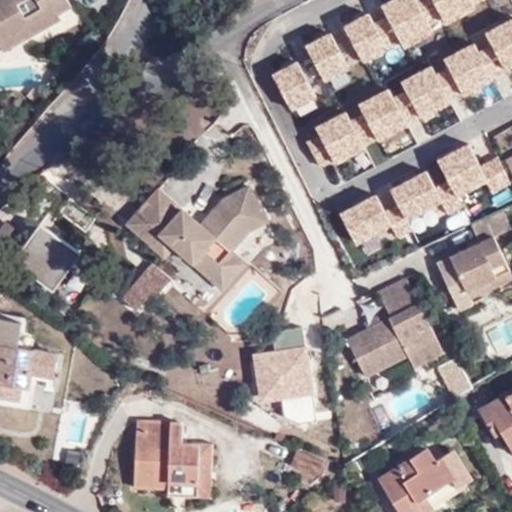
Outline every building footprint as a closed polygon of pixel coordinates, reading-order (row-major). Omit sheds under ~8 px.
[(0,0),(0,42),(26,28),(31,37),(57,23),(53,17),(67,10),(61,0),(0,0)] [(414,0),(397,0),(381,6),(402,53),(436,39),(414,0)] [(467,0),(430,0),(443,24),(472,12),(467,0)] [(367,14),(342,23),(363,70),(390,59),(367,14)] [(490,47),(478,54),(496,88),(511,77),(511,21),(484,37),(490,47)] [(26,28),(0,42),(0,55),(31,37),(26,28)] [(330,34),(304,45),(322,87),(351,75),(330,34)] [(446,71),(436,77),(453,113),(496,88),(478,54),(475,47),(442,63),(446,71)] [(295,60),(270,72),(293,117),(319,105),(295,60)] [(405,93),(393,99),(408,133),(453,113),(436,77),(432,69),(400,86),(405,93)] [(360,117),(350,121),(366,153),(408,133),(393,99),(390,92),(357,109),(360,117)] [(315,135),(306,140),(321,171),(366,153),(350,121),(346,112),(313,130),(315,135)] [(437,161),(446,185),(457,204),(487,189),(492,195),(511,185),(498,160),(481,168),(470,144),(437,161)] [(390,193),(395,205),(410,234),(460,210),(457,204),(446,185),(434,190),(427,173),(390,193)] [(229,200),(212,220),(205,228),(183,210),(159,190),(137,218),(175,251),(210,281),(232,254),(252,232),(269,225),(250,189),(229,200)] [(377,199),(341,215),(357,252),(395,232),(399,240),(410,234),(395,205),(384,210),(377,199)] [(205,228),(212,220),(190,201),(183,210),(205,228)] [(468,290),(511,270),(496,235),(511,227),(511,224),(505,209),(473,224),(481,242),(438,261),(461,309),(474,302),(472,297),(468,290)] [(175,251),(137,218),(128,229),(166,260),(175,251)] [(245,267),(232,254),(210,281),(223,292),(245,267)] [(172,277),(155,263),(124,298),(137,309),(155,289),(160,293),(172,277)] [(472,297),(511,278),(511,270),(468,290),(472,297)] [(443,351),(406,278),(379,291),(391,318),(348,340),(367,376),(410,355),(415,365),(443,351)] [(57,349),(0,338),(0,390),(16,394),(20,380),(34,382),(36,372),(54,375),(57,349)] [(511,390),(509,387),(473,409),(492,440),(498,435),(511,456),(511,390)] [(169,487),(169,494),(211,495),(213,443),(172,441),(173,421),(138,420),(136,486),(169,487)] [(435,461),(426,446),(384,473),(410,511),(417,511),(428,506),(422,495),(455,474),(444,454),(435,461)]
